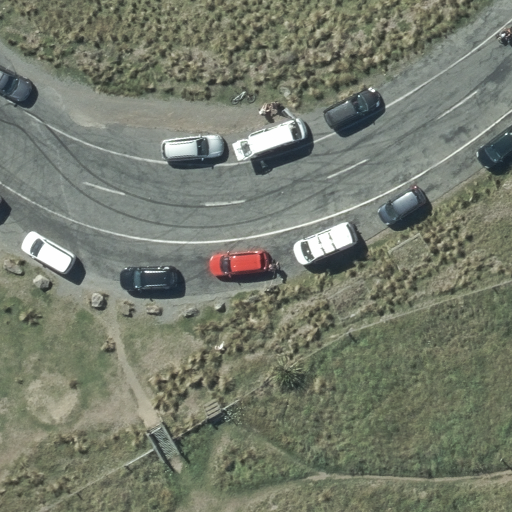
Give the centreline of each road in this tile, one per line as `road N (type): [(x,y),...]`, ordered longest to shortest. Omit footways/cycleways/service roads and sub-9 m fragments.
road 1 (unclassified): [(0,131),(84,183),(129,196),(244,201),(365,160),(511,62)]
road 2 (track): [(84,183),(63,323),(0,421)]
